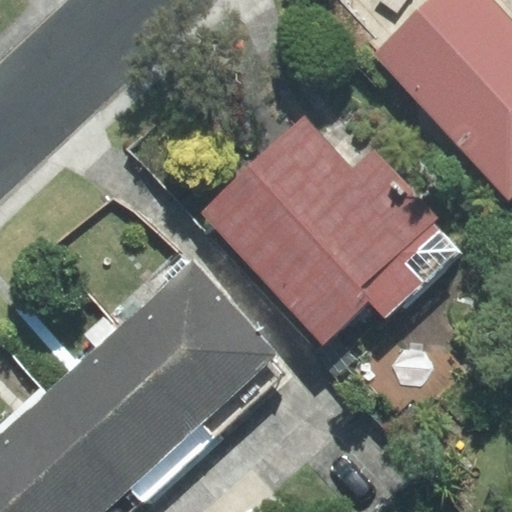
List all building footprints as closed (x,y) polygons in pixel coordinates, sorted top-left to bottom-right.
[(511,22),(491,0),(436,0),(377,55),(509,198),(511,195),(511,22)] [(354,168),(305,115),(202,211),(324,340),(368,299),(386,317),(457,251),(431,224),(438,218),(374,150),(354,168)] [(272,353),(192,265),(119,331),(215,437),(281,378),(264,360),(272,353)] [(215,437),(119,331),(47,395),(143,502),(215,437)] [(0,438),(0,482),(26,511),(132,511),(143,502),(47,395),(0,438)] [(26,511),(0,482),(0,511),(26,511)]
